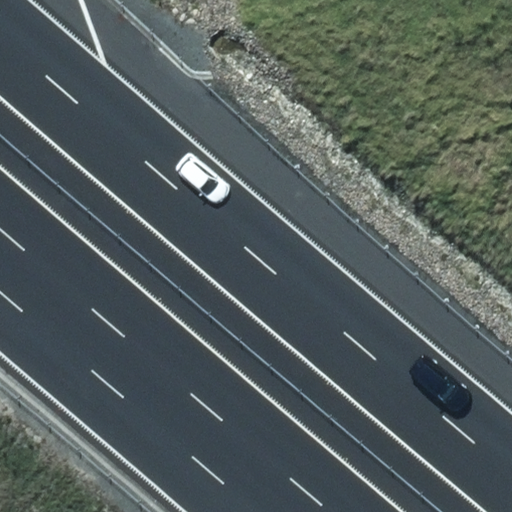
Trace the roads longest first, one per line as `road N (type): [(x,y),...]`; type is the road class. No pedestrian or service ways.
road 1 (motorway): [(17,0),(511,424)]
road 2 (motorway): [(345,511),(0,212)]
